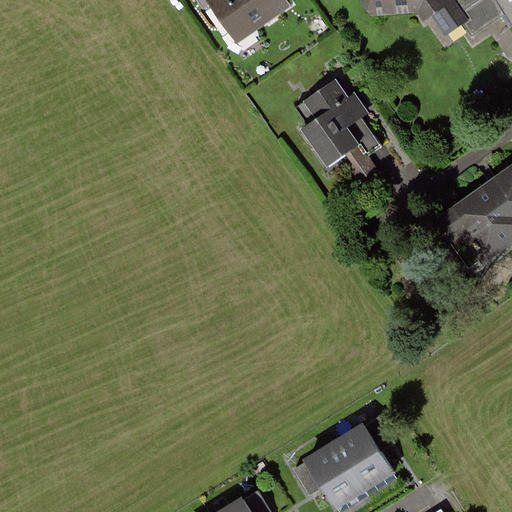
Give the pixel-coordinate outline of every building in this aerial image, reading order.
[(224,0),(212,9),(235,41),(285,6),(281,0),(224,0)] [(497,22),(482,0),(358,0),(373,22),(425,15),(448,47),(497,22)] [(511,0),(482,0),(497,22),(511,42),(511,0)] [(326,116),(306,130),(330,164),(357,145),(346,130),(366,116),(353,97),(347,101),(333,82),(312,97),(326,116)] [(511,169),(449,210),(483,263),(511,244),(511,169)] [(364,428),(304,465),(322,495),(332,511),(359,511),(400,487),(382,459),(364,428)] [(250,511),(242,499),(221,511),(250,511)]
